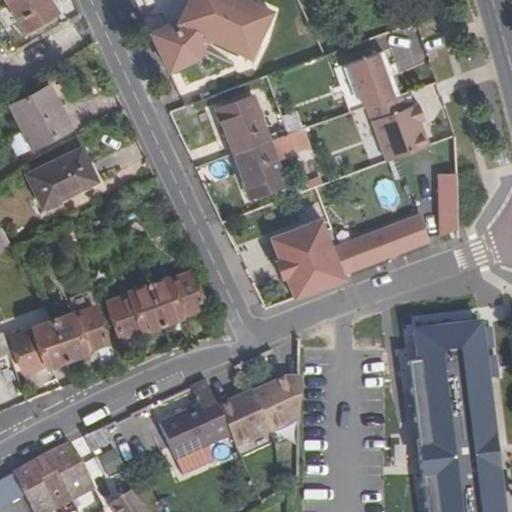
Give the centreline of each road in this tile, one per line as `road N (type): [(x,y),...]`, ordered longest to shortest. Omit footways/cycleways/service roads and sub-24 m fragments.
road 1 (residential): [(252,343),(89,0)]
road 2 (residential): [(252,343),(511,238)]
road 3 (residential): [(0,454),(145,379),(252,343)]
